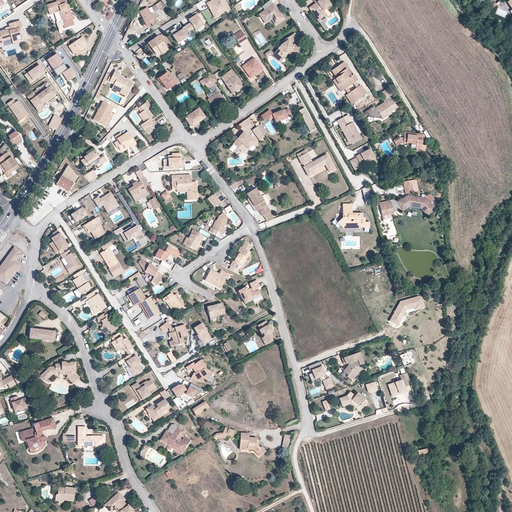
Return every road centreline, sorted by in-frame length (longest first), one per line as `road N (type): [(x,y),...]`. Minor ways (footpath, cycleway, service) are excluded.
road 1 (residential): [(154,511),(128,469),(79,336),(30,282)]
road 2 (residential): [(307,432),(296,366),(251,226)]
road 3 (secondary): [(109,34),(12,215)]
road 4 (residential): [(53,214),(166,385)]
road 5 (residential): [(325,53),(193,148)]
road 6 (residential): [(53,214),(182,133)]
road 7 (track): [(294,75),(354,182),(364,181)]
road 8 (residential): [(182,133),(109,34)]
